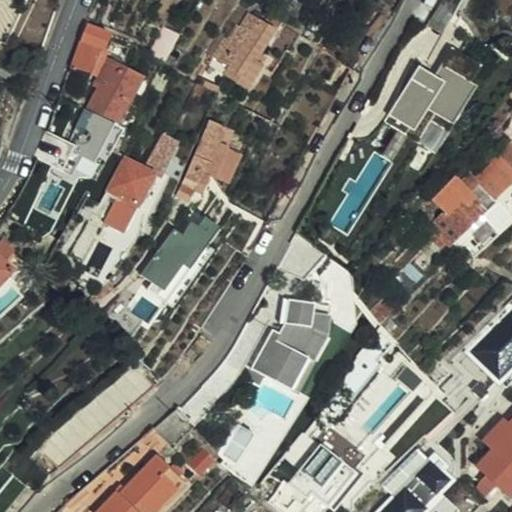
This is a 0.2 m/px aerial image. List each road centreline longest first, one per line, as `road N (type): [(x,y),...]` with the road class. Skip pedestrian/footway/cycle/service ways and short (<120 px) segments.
road 1 (residential): [(33,511),(213,356),(413,0)]
road 2 (tertiary): [(0,190),(75,0)]
